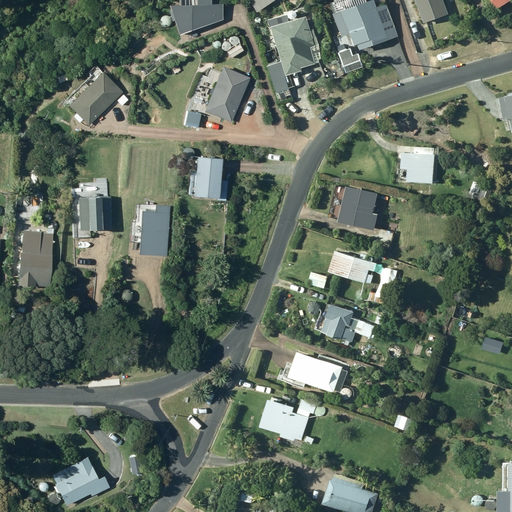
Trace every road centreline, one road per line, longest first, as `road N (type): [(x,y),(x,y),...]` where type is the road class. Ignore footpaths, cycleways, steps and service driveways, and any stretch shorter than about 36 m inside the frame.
road 1 (residential): [(511,60),(371,101),(339,120),(306,171),(245,336)]
road 2 (residential): [(181,479),(245,336)]
road 3 (residential): [(0,394),(135,396)]
road 4 (residential): [(245,336),(191,373),(135,396)]
